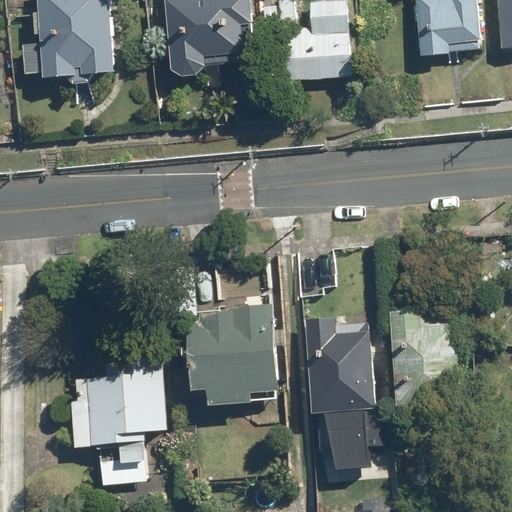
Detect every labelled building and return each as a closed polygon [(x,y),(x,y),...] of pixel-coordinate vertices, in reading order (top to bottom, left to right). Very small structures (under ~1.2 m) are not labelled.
[(40,0),(44,44),(26,45),(28,76),(47,75),(48,80),(65,79),(65,86),(97,84),(96,76),(120,74),(112,0),(40,0)] [(170,0),(168,0),(175,71),(187,78),(201,77),(212,67),(210,57),(249,54),(246,25),(257,25),(253,0),(170,0)] [(295,0),(280,0),(282,25),(298,24),(295,0)] [(295,83),(357,78),(350,0),(342,0),(311,2),(312,27),(292,28),(295,83)] [(417,0),(423,59),(486,52),(481,0),(417,0)] [(511,0),(500,0),(505,49),(511,48),(511,0)] [(203,314),(204,322),(191,323),(197,393),(210,392),(211,409),(257,405),(256,394),(285,392),(278,305),(232,309),(232,311),(203,314)] [(424,310),(393,312),(401,410),(414,409),(415,419),(452,416),(452,405),(466,404),(459,314),(425,317),(424,310)] [(336,318),(308,321),(316,413),(332,410),(346,466),(378,463),(376,441),(385,441),(375,331),(338,334),(336,318)] [(110,362),(111,377),(80,380),(82,401),(75,402),(79,447),(99,446),(102,480),(149,476),(145,432),(172,429),(166,357),(110,362)] [(368,511),(360,511),(392,511),(393,509),(384,509),(384,497),(367,498),(368,511)]
